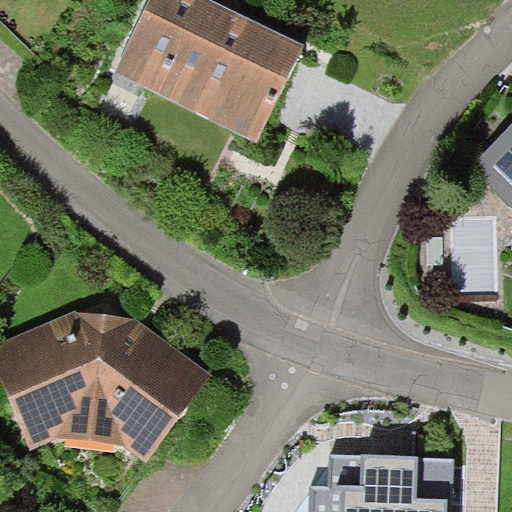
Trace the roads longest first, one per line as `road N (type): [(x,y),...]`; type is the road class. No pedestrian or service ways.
road 1 (residential): [(332,344),(161,265),(0,118)]
road 2 (residential): [(511,33),(462,82),(395,178),(332,344)]
road 3 (residential): [(332,344),(198,511)]
road 4 (residential): [(511,405),(451,395),(332,344)]
